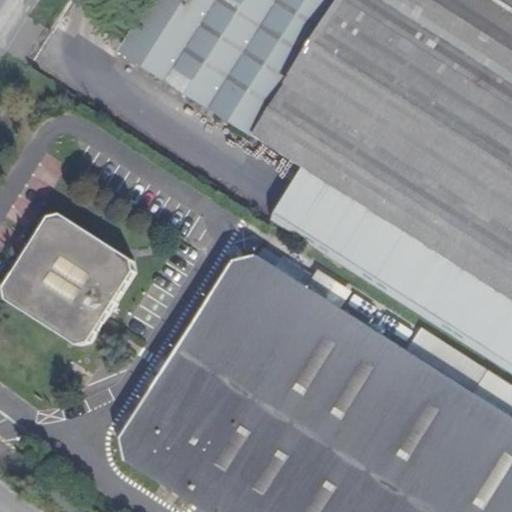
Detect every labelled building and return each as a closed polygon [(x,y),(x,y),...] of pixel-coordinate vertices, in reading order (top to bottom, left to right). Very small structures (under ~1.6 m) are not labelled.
[(162,0),(125,58),(302,170),(325,184),(438,253),(511,299),(511,12),(492,0),(162,0)] [(511,0),(492,0),(511,12),(511,0)] [(511,376),(511,299),(438,253),(325,184),(302,170),(284,198),(269,220),(511,376)] [(100,339),(138,279),(135,260),(71,219),(51,220),(8,287),(12,305),(75,346),(100,339)] [(264,511),(511,511),(511,421),(262,262),(233,264),(122,438),(128,464),(191,504),(209,476),(264,511)] [(264,511),(209,476),(191,504),(203,511),(264,511)]
